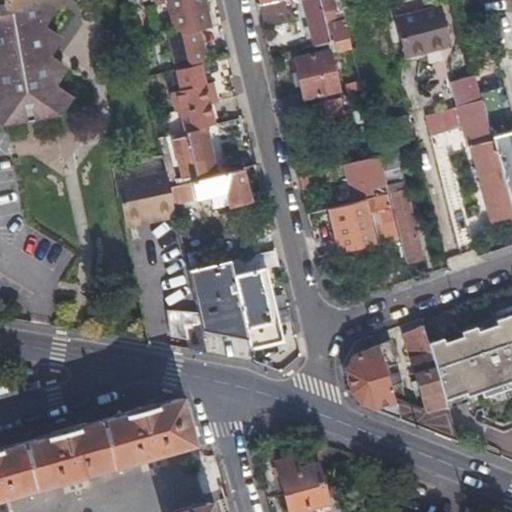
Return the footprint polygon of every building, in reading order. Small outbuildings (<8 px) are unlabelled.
[(0,0),(0,124),(27,119),(57,114),(61,108),(51,101),(58,90),(52,85),(55,79),(44,72),(52,60),(47,55),(52,48),(40,41),(47,30),(41,26),(45,19),(40,15),(48,0),(0,0)] [(45,19),(56,0),(48,0),(40,15),(45,19)] [(211,27),(203,0),(167,0),(176,35),(173,36),(181,68),(200,64),(208,62),(201,30),(211,27)] [(300,0),(312,46),(350,37),(340,0),(300,0)] [(446,46),(442,28),(438,9),(394,20),(403,56),(446,46)] [(58,37),(47,30),(40,41),(52,48),(58,37)] [(308,97),(326,93),(344,88),(346,94),(363,90),(360,78),(343,82),(334,49),(299,57),(307,91),(278,97),(281,110),(286,109),(310,103),(308,97)] [(63,67),(52,60),(44,72),(55,79),(63,67)] [(179,69),(183,88),(174,91),(178,109),(182,131),(183,131),(203,126),(213,124),(209,107),(204,84),(200,64),(181,68),(179,69)] [(216,105),(211,82),(204,84),(209,107),(216,105)] [(68,97),(58,90),(51,101),(61,108),(68,97)] [(511,215),(510,210),(488,131),(479,99),(454,105),(460,127),(469,124),(473,144),(471,144),(491,220),(511,215)] [(320,101),(310,103),(286,109),(291,125),(324,117),(320,101)] [(168,111),(172,133),(182,131),(178,109),(168,111)] [(413,136),(410,126),(407,115),(371,125),(377,146),(413,136)] [(511,123),(488,131),(510,210),(511,209),(511,123)] [(213,171),(203,126),(183,131),(184,136),(171,139),(180,179),(213,171)] [(168,188),(175,186),(163,135),(156,137),(164,173),(168,188)] [(350,179),(342,181),(333,183),(337,198),(372,190),(370,178),(383,173),(378,154),(346,162),(350,179)] [(297,174),(298,180),(300,186),(332,178),(329,166),(297,174)] [(409,259),(414,258),(419,256),(397,166),(386,169),(409,259)] [(247,200),(240,171),(175,186),(168,188),(171,202),(208,193),(211,208),(247,200)] [(168,188),(164,173),(113,186),(122,225),(173,213),(171,202),(168,188)] [(332,219),(328,220),(324,221),(328,239),(336,237),(337,245),(371,237),(365,213),(376,209),(383,240),(399,236),(388,192),(358,200),(359,204),(330,210),(332,219)] [(173,213),(122,225),(123,229),(174,217),(173,213)] [(231,279),(263,272),(279,269),(275,251),(227,262),(231,279)] [(199,329),(246,344),(231,279),(227,262),(186,271),(198,322),(199,329)] [(231,279),(246,344),(247,349),(280,341),(263,272),(231,279)] [(511,312),(427,343),(443,403),(477,392),(479,398),(511,386),(511,379),(511,312)] [(204,351),(199,329),(198,322),(180,327),(184,347),(204,351)] [(443,403),(427,343),(422,326),(402,332),(421,400),(402,396),(396,374),(388,376),(385,365),(392,363),(385,337),(358,344),(344,366),(350,390),(360,403),(452,438),(443,403)] [(176,398),(0,447),(0,495),(190,442),(178,399),(176,398)] [(282,491),(319,480),(314,464),(296,468),(291,454),(273,459),(282,491)] [(372,483),(369,477),(368,470),(350,475),(353,488),(372,483)] [(324,496),(319,480),(282,491),(287,511),(307,511),(305,501),(324,496)]
